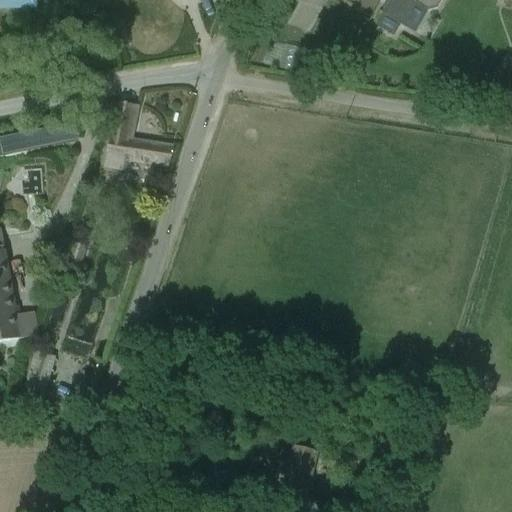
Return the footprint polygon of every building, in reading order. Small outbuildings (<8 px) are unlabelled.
[(0,0),(0,14),(41,15),(40,0),(0,0)] [(356,0),(407,27),(421,0),(356,0)] [(15,88),(0,90),(0,115),(20,111),(15,88)] [(105,162),(167,173),(173,145),(135,138),(141,106),(116,101),(105,162)] [(0,343),(23,339),(6,249),(0,250),(0,343)] [(51,314),(28,314),(29,345),(52,344),(51,314)] [(55,386),(64,354),(47,349),(39,381),(55,386)] [(279,492),(332,500),(339,454),(287,446),(279,492)]
